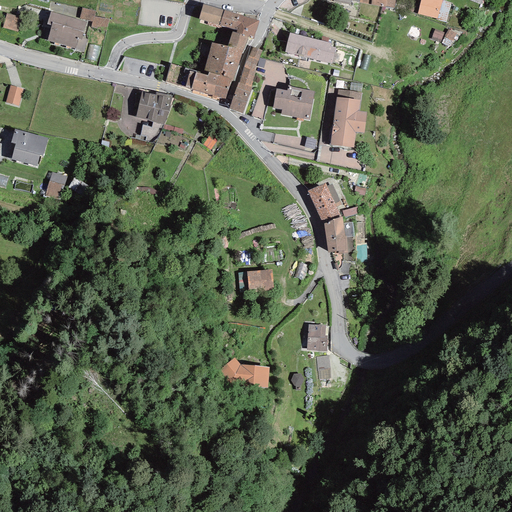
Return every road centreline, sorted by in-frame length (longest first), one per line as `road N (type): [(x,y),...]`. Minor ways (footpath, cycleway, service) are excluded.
road 1 (residential): [(225,112),(306,205),(337,336),(347,349)]
road 2 (residential): [(0,49),(225,112)]
road 3 (unclassified): [(347,349),(375,364),(401,355),(511,272)]
road 4 (residential): [(277,0),(225,112)]
